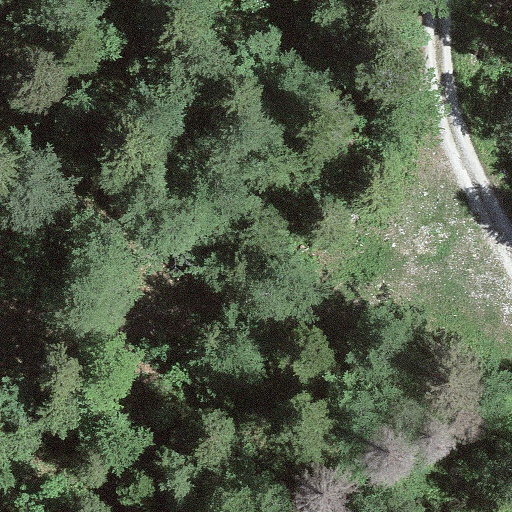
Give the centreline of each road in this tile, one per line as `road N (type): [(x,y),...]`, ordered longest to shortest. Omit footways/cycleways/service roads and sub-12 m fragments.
road 1 (track): [(0,310),(159,329),(511,261)]
road 2 (track): [(511,255),(445,113),(436,0)]
